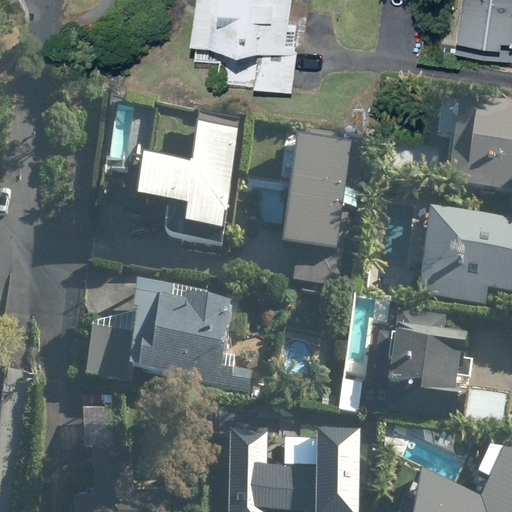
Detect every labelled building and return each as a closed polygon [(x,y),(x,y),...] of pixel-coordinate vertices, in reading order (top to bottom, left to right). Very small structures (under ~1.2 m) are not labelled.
[(209,0),(204,48),(229,51),(226,77),(298,86),(306,19),(299,18),(301,0),(209,0)] [(511,0),(475,0),(473,26),(511,30),(511,0)] [(511,107),(449,101),(445,140),(464,142),(459,190),(511,194),(511,107)] [(203,210),(201,233),(240,237),(250,123),(211,119),(207,168),(161,164),(158,206),(203,210)] [(357,195),(365,196),(374,142),(314,133),(296,246),(348,254),(357,195)] [(511,220),(442,214),(434,299),(495,304),(496,292),(511,293),(511,220)] [(98,330),(94,383),(137,387),(137,376),(233,384),(232,391),(256,393),(257,373),(232,370),(238,305),(216,303),(217,297),(152,291),(148,335),(98,330)] [(412,337),(407,386),(442,390),(441,398),(473,401),(479,344),(412,337)] [(126,410),(91,410),(90,453),(109,453),(108,499),(88,499),(87,511),(168,511),(169,487),(145,487),(146,453),(125,452),(126,410)] [(369,511),(372,436),(328,435),(327,472),(274,470),(275,439),(241,438),(238,511),(369,511)] [(511,511),(511,464),(511,465),(487,510),(422,476),(402,511),(511,511)]
